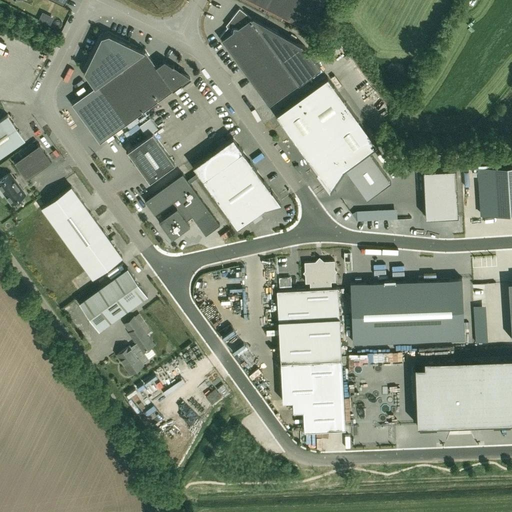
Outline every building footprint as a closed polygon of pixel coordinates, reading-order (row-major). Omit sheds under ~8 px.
[(297,0),(253,0),(288,18),(297,0)] [(239,8),(231,18),(232,20),(219,36),(268,104),(320,67),(305,46),(252,15),(250,17),(239,8)] [(94,86),(71,103),(100,142),(124,124),(190,77),(181,71),(182,71),(178,65),(176,67),(164,59),(156,65),(145,50),(144,50),(108,33),(101,35),(83,71),(94,86)] [(327,76),(275,114),(325,182),(328,180),(331,185),(342,170),(345,167),(367,198),(390,181),(369,150),(376,144),(327,76)] [(205,98),(209,103),(217,97),(214,92),(205,98)] [(169,118),(179,131),(189,125),(179,111),(169,118)] [(0,155),(25,138),(8,114),(0,119),(0,155)] [(149,181),(155,176),(174,163),(152,132),(127,150),(149,181)] [(193,165),(203,178),(237,226),(265,205),(278,202),(279,201),(233,136),(193,165)] [(51,160),(48,155),(39,143),(14,161),(26,178),(51,160)] [(511,163),(481,165),(484,213),(511,211),(511,163)] [(455,167),(422,169),(425,217),(457,215),(455,167)] [(11,203),(25,193),(10,172),(0,179),(0,192),(2,196),(5,194),(11,203)] [(159,210),(163,216),(158,219),(171,237),(190,224),(186,220),(192,216),(205,234),(220,224),(182,172),(144,200),(154,213),(159,210)] [(71,185),(41,207),(92,277),(121,256),(71,185)] [(357,212),(357,222),(398,219),(397,209),(357,212)] [(386,227),(386,235),(398,234),(397,226),(386,227)] [(415,226),(401,227),(402,240),(415,239),(415,226)] [(335,268),(334,259),(304,261),(305,269),(303,271),(305,273),(305,282),(310,282),(310,288),(277,289),(283,400),(292,400),(293,410),(303,409),(304,429),(345,427),(338,286),(331,286),(331,280),(335,280),(335,272),(337,270),(335,268)] [(126,266),(78,302),(98,329),(146,294),(126,266)] [(461,277),(350,281),(352,341),(464,337),(461,277)] [(143,351),(153,343),(147,334),(151,331),(138,312),(123,323),(129,331),(128,332),(136,342),(130,346),(129,345),(116,354),(130,373),(143,363),(142,363),(148,358),(143,351)] [(511,360),(424,364),(414,364),(416,425),(511,421),(511,360)]
